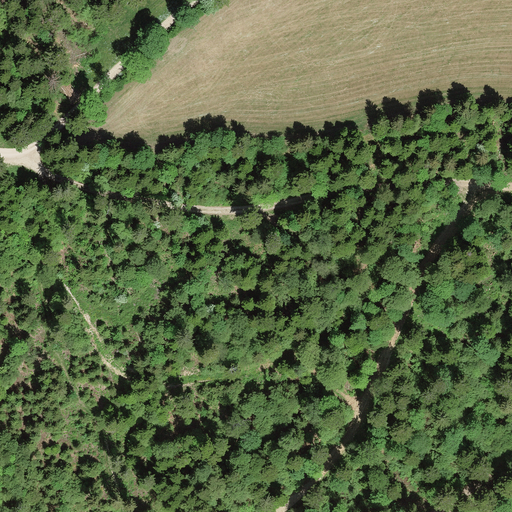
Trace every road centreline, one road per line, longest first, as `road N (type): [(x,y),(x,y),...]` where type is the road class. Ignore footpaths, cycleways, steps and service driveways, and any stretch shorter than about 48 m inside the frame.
road 1 (track): [(20,160),(72,185),(152,206),(511,182)]
road 2 (track): [(292,511),(338,466),(477,182)]
road 3 (track): [(194,0),(20,160),(0,152)]
